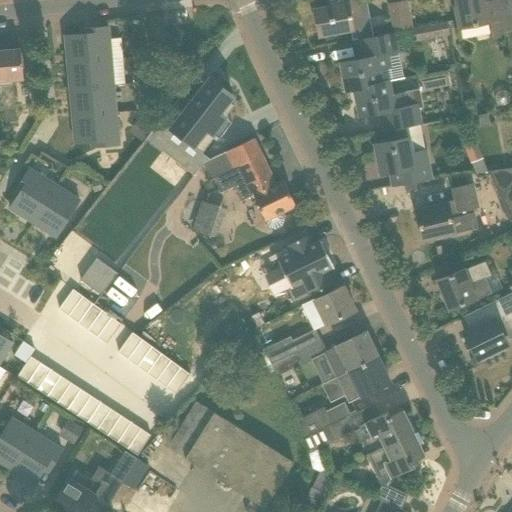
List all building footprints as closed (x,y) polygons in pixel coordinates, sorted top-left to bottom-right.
[(365,16),(362,0),(336,0),(328,2),(329,7),(314,10),(319,36),(353,29),(351,18),(365,16)] [(454,0),(459,28),(490,22),(493,39),(507,36),(505,30),(506,30),(500,0),(490,0),(488,1),(487,0),(454,0)] [(511,0),(500,0),(506,30),(511,29),(511,0)] [(406,1),(390,4),(396,31),(412,28),(406,1)] [(447,23),(411,29),(413,40),(449,33),(447,23)] [(108,27),(82,29),(82,34),(66,36),(67,49),(72,48),(73,59),(111,56),(108,27)] [(346,91),(354,89),(354,88),(389,81),(389,82),(403,79),(399,53),(399,52),(395,32),(357,39),(360,59),(341,63),(346,91)] [(143,56),(142,41),(130,41),(131,57),(143,56)] [(23,79),(21,49),(16,49),(16,46),(15,46),(16,49),(0,50),(0,93),(2,110),(4,110),(5,122),(17,122),(13,80),(23,79)] [(111,56),(73,59),(73,61),(68,62),(68,63),(73,63),(75,82),(70,82),(71,89),(113,85),(111,56)] [(145,82),(144,69),(132,71),(134,83),(145,82)] [(182,85),(167,76),(166,75),(160,86),(176,96),(182,85)] [(216,136),(212,133),(220,123),(234,106),(228,101),(233,95),(211,78),(171,129),(202,153),(216,136)] [(422,124),(418,103),(415,91),(392,95),(389,82),(389,81),(354,88),(354,89),(359,116),(385,111),(389,130),(421,124),(422,124)] [(113,85),(71,89),(71,97),(76,96),(78,115),(73,116),(73,117),(78,116),(78,118),(116,115),(113,85)] [(500,105),(504,105),(508,104),(510,100),(510,96),(509,93),(505,91),(501,90),(498,92),(496,95),(495,99),(497,103),(500,105)] [(146,99),(136,99),(136,109),(146,109),(146,99)] [(74,130),(75,143),(92,142),(93,146),(119,144),(116,115),(78,118),(79,130),(74,130)] [(489,126),(488,115),(479,116),(481,127),(489,126)] [(149,126),(140,118),(128,132),(137,140),(149,126)] [(412,154),(409,138),(423,135),(421,124),(389,130),(384,131),(384,130),(383,130),(383,132),(386,131),(388,141),(375,144),(381,174),(399,171),(402,184),(431,178),(426,151),(412,154)] [(253,195),(266,220),(269,227),(275,229),(283,225),(284,220),(281,213),(296,205),(283,180),(275,184),(253,137),(201,162),(209,180),(214,177),(222,193),(234,187),(241,201),(253,195)] [(483,158),(476,141),(464,146),(471,163),(483,158)] [(57,186),(29,168),(15,191),(19,193),(10,208),(33,222),(57,186)] [(510,215),(511,213),(511,168),(488,171),(510,215)] [(102,190),(100,179),(91,181),(94,192),(102,190)] [(455,233),(455,231),(469,227),(465,211),(479,207),(473,182),(452,188),(455,202),(416,211),(423,241),(455,233)] [(33,222),(57,237),(80,200),(57,186),(33,222)] [(215,237),(225,208),(201,199),(191,229),(215,237)] [(327,270),(328,269),(332,267),(334,267),(321,240),(319,240),(320,241),(313,244),(309,235),(286,246),(293,260),(264,274),(265,275),(270,273),(278,291),(273,293),(274,294),(290,286),(297,301),(293,302),(294,303),(333,285),(327,272),(326,271),(327,270)] [(492,293),(486,278),(492,276),(486,262),(465,270),(464,268),(437,279),(449,310),(476,299),(492,293)] [(303,304),(316,330),(355,311),(342,285),(303,304)] [(74,293),(60,312),(69,319),(84,300),(74,293)] [(248,322),(210,294),(192,318),(230,347),(248,322)] [(469,331),(464,333),(476,359),(479,357),(481,361),(504,349),(503,346),(507,344),(505,341),(511,337),(511,309),(505,295),(462,317),(469,331)] [(79,326),(93,307),(84,300),(69,319),(79,326)] [(79,326),(89,333),(103,314),(93,307),(79,326)] [(113,321),(103,314),(89,333),(99,341),(113,321)] [(108,347),(122,328),(113,321),(99,341),(108,347)] [(321,341),(316,330),(293,340),(291,336),(264,349),(272,364),(321,341)] [(365,332),(326,351),(327,353),(325,354),(336,377),(338,377),(378,358),(365,332)] [(0,361),(12,342),(0,334),(0,361)] [(129,363),(143,343),(134,336),(119,356),(129,363)] [(35,349),(24,341),(14,355),(25,363),(30,356),(35,349)] [(321,341),(272,364),(277,375),(304,363),(304,364),(325,354),(327,353),(326,351),(321,341)] [(139,370),(153,350),(143,343),(129,363),(139,370)] [(139,370),(148,377),(162,357),(153,350),(139,370)] [(31,356),(18,376),(28,383),(41,363),(31,356)] [(172,364),(162,357),(148,377),(158,384),(172,364)] [(348,399),(360,393),(361,396),(390,382),(378,358),(338,377),(348,399)] [(41,363),(28,383),(38,389),(51,369),(41,363)] [(158,384),(167,391),(182,371),(172,364),(158,384)] [(51,369),(38,389),(48,396),(61,376),(51,369)] [(191,378),(182,371),(167,391),(177,398),(191,378)] [(61,376),(48,396),(58,402),(71,382),(61,376)] [(71,382),(58,402),(68,409),(81,389),(71,382)] [(81,389),(68,409),(78,415),(91,395),(81,389)] [(91,395),(78,415),(88,422),(101,402),(91,395)] [(29,414),(40,421),(48,409),(36,402),(29,414)] [(101,402),(88,422),(98,429),(111,409),(101,402)] [(351,414),(350,412),(346,403),(327,411),(324,407),(298,420),(305,436),(351,414)] [(175,451),(265,508),(294,461),(204,405),(175,451)] [(111,409),(98,429),(108,435),(121,415),(111,409)] [(388,411),(364,423),(371,436),(378,434),(384,447),(414,432),(403,410),(390,416),(388,411)] [(359,429),(358,426),(352,414),(351,414),(305,436),(309,453),(319,448),(336,440),(355,431),(359,429)] [(121,415),(108,435),(118,442),(131,422),(121,415)] [(11,418),(0,436),(0,455),(14,464),(11,469),(12,469),(35,433),(11,418)] [(74,445),(84,428),(69,418),(58,435),(74,445)] [(118,442),(128,448),(141,428),(131,422),(118,442)] [(128,448),(138,455),(151,435),(141,428),(128,448)] [(390,460),(384,463),(391,478),(415,466),(413,462),(426,455),(414,432),(384,447),(369,454),(365,455),(366,456),(384,448),(390,460)] [(44,470),(48,472),(62,450),(35,433),(12,469),(13,470),(15,465),(27,472),(24,477),(35,484),(44,470)] [(319,448),(309,453),(313,468),(320,471),(324,470),(319,448)] [(125,451),(110,474),(122,482),(137,458),(125,451)] [(331,477),(320,471),(314,483),(326,489),(331,477)] [(65,511),(84,511),(95,495),(101,486),(87,477),(81,487),(68,478),(52,504),(65,511)] [(401,509),(408,494),(388,485),(388,487),(382,484),(376,498),(381,500),(401,509)] [(303,507),(314,511),(324,492),(312,487),(303,507)] [(407,511),(401,509),(381,500),(375,511),(407,511)]
